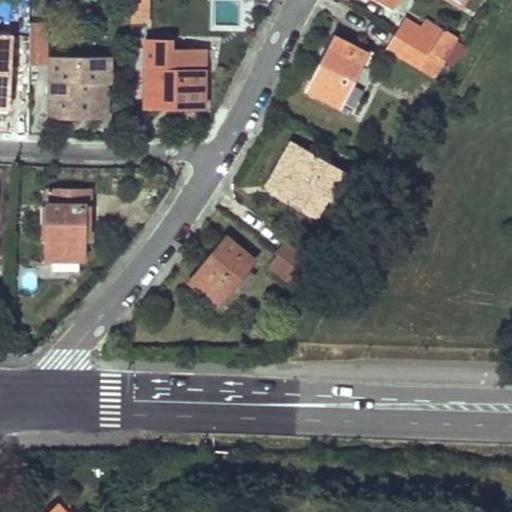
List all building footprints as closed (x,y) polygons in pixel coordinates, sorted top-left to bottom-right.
[(129,0),(130,22),(147,22),(146,0),(129,0)] [(45,14),(28,13),(29,24),(29,64),(45,63),(45,14)] [(421,29),(403,19),(395,34),(441,60),(455,68),(467,46),(454,39),(455,36),(426,19),(421,29)] [(387,48),(434,73),(441,60),(395,34),(387,48)] [(12,36),(0,35),(0,106),(9,106),(12,36)] [(147,104),(210,105),(210,52),(179,52),(179,41),(147,41),(147,104)] [(350,50),(332,41),(307,87),(340,103),(365,54),(352,47),(350,50)] [(110,63),(52,62),(52,80),(48,80),(48,94),(53,94),(52,115),(106,116),(107,84),(110,84),(110,63)] [(342,172),(290,141),(264,187),(316,216),(342,172)] [(89,243),(90,191),(48,191),(49,205),(17,203),(14,236),(47,237),(45,261),(82,261),(82,242),(89,243)] [(314,261),(283,239),(274,251),(298,269),(305,274),(314,261)] [(241,254),(223,241),(189,282),(218,305),(253,261),(242,252),(241,254)] [(274,251),(265,263),(289,281),(298,269),(274,251)]
